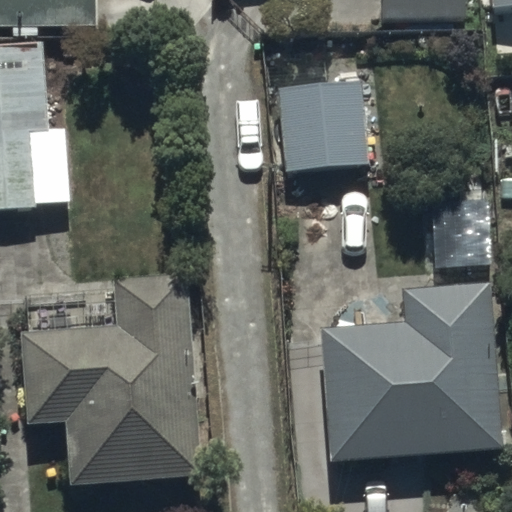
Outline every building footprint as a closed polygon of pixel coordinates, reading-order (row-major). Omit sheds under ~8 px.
[(92,0),(0,0),(0,21),(93,21),(92,0)] [(463,0),(376,0),(377,23),(464,21),(463,0)] [(511,0),(487,0),(488,11),(511,10),(511,0)] [(26,42),(0,43),(0,211),(35,209),(34,203),(70,200),(65,126),(32,128),(26,42)] [(363,83),(277,88),(282,173),(368,168),(363,83)] [(201,476),(183,272),(114,278),(118,324),(17,333),(25,429),(64,426),(69,487),(201,476)] [(320,330),(330,463),(501,450),(488,286),(401,293),(404,324),(320,330)]
